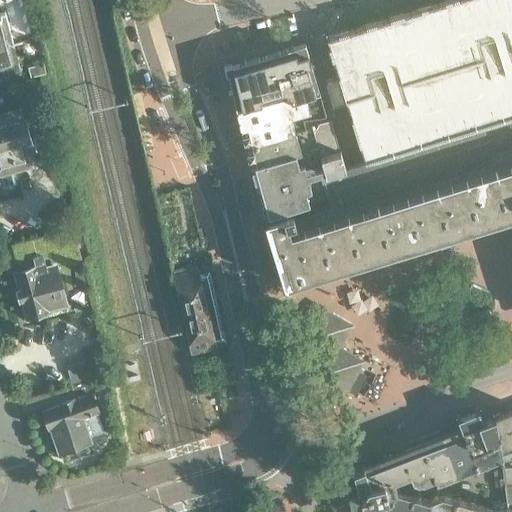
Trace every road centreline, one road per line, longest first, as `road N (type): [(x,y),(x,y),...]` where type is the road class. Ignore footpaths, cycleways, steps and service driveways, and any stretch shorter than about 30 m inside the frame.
road 1 (residential): [(146,34),(217,216),(257,387),(270,399)]
road 2 (residential): [(270,399),(273,372),(223,175),(171,28)]
road 3 (unknown): [(511,80),(395,117),(373,69),(382,52),(508,22)]
road 4 (residential): [(274,441),(404,412),(511,369)]
road 5 (residential): [(68,511),(259,456),(274,441)]
